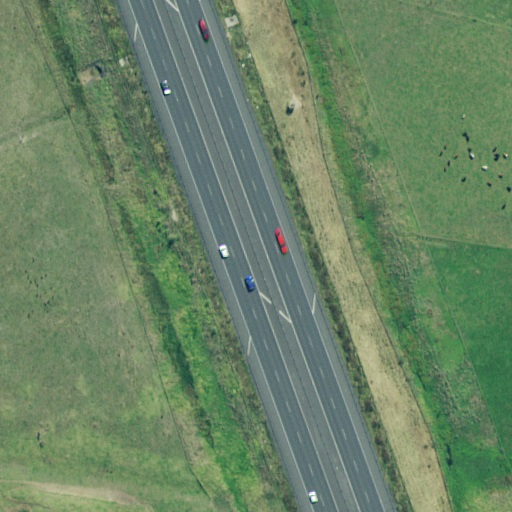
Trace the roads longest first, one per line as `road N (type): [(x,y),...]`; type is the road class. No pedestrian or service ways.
road 1 (motorway): [(326,511),(140,0)]
road 2 (motorway): [(187,0),(372,511)]
